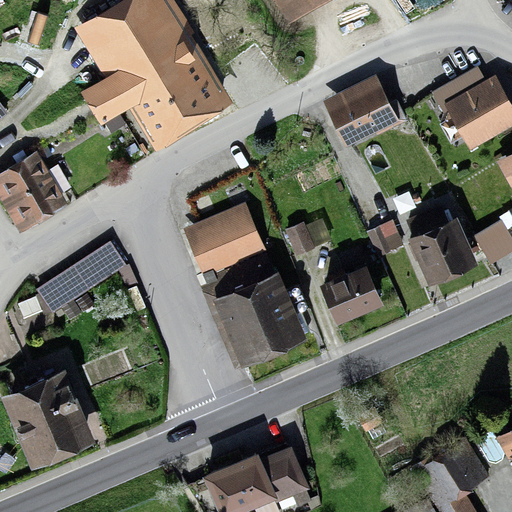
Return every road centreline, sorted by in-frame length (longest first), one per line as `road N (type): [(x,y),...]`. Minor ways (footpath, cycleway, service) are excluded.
road 1 (residential): [(128,186),(407,42),(477,32),(511,48)]
road 2 (secondary): [(511,296),(226,421)]
road 3 (residential): [(226,421),(128,186)]
road 4 (secondary): [(226,421),(9,511)]
road 5 (residential): [(18,258),(128,186)]
